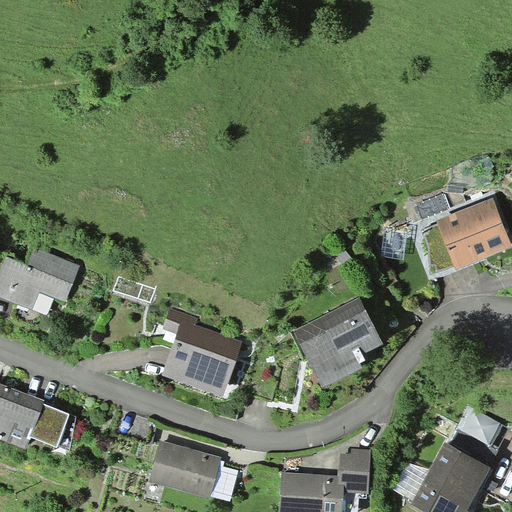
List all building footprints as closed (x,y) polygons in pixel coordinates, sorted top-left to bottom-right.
[(507,238),(492,197),(441,216),(457,257),(507,238)] [(69,291),(78,263),(38,247),(32,263),(10,255),(0,284),(0,286),(34,300),(40,282),(69,291)] [(377,335),(358,297),(298,328),(323,377),(357,360),(351,348),(377,335)] [(228,386),(243,338),(191,323),(193,315),(174,309),(169,324),(184,329),(172,369),(228,386)] [(43,396),(2,381),(0,386),(0,425),(29,436),(43,396)] [(221,453),(165,439),(156,474),(213,488),(221,453)] [(459,511),(487,462),(446,440),(415,497),(442,511),(459,511)] [(346,474),(287,471),(286,502),(360,505),(361,483),(373,484),(374,452),(347,451),(346,474)]
